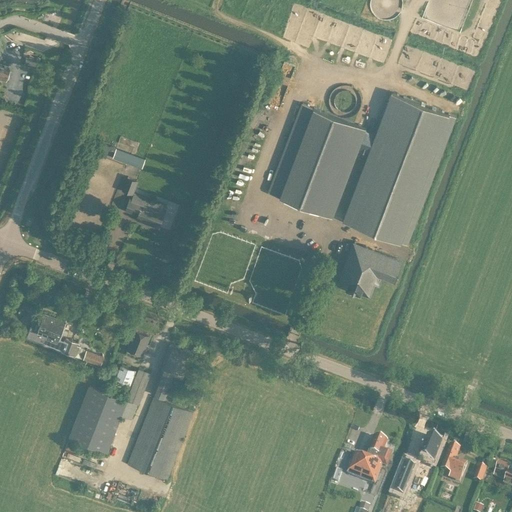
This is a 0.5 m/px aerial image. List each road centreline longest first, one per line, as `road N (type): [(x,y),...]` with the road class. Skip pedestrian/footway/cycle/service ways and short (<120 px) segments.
road 1 (unclassified): [(511,438),(6,243)]
road 2 (unclassified): [(6,243),(99,0)]
